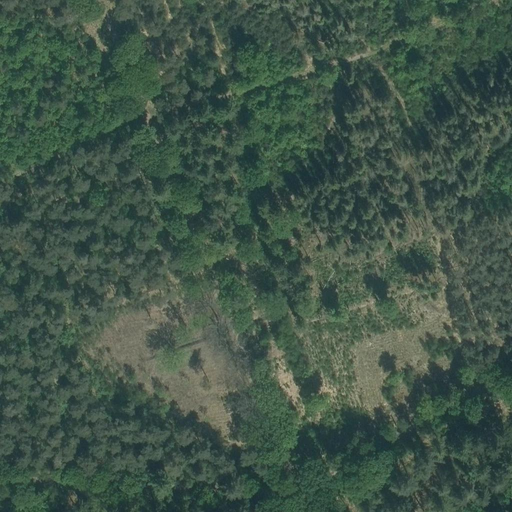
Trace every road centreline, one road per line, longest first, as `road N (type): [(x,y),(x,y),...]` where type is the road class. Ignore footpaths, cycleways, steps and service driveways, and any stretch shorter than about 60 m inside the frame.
road 1 (track): [(104,0),(140,115),(200,240),(294,491)]
road 2 (track): [(0,184),(140,115),(374,50),(482,0)]
